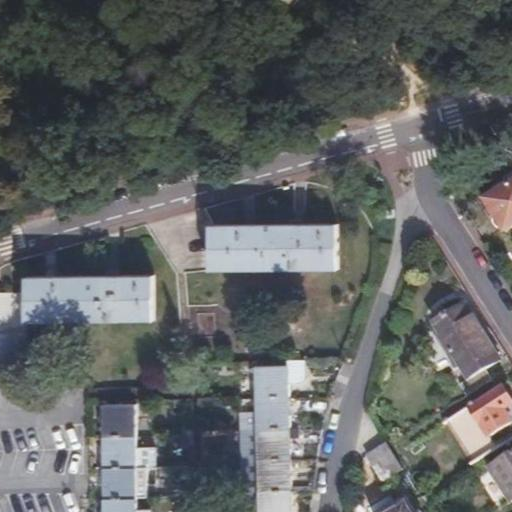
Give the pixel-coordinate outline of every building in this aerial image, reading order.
[(507,227),(511,224),(511,173),(506,177),(511,182),(488,196),(497,211),(496,219),(498,224),(507,227)] [(340,222),(212,222),(210,266),(339,266),(340,222)] [(154,317),(154,272),(28,274),(27,291),(0,291),(0,383),(27,383),(28,318),(154,317)] [(468,380),(473,389),(499,373),(493,364),(499,360),(465,305),(435,323),(442,334),(439,336),(450,355),(454,353),(470,378),(468,380)] [(305,373),(304,356),(289,356),(288,362),(256,363),(257,395),(289,394),(289,378),(300,378),(305,373)] [(511,403),(511,401),(504,388),(470,409),(468,406),(445,421),(471,462),(495,448),(487,436),(511,420),(511,413),(508,407),(511,403)] [(289,426),(289,394),(257,395),(258,426),(289,426)] [(104,402),(104,433),(134,432),(134,403),(104,402)] [(290,455),(289,426),(258,426),(240,427),(240,457),(290,455)] [(192,442),(191,431),(180,431),(181,442),(192,442)] [(134,432),(104,433),(104,463),(145,463),(152,463),(151,444),(133,443),(134,432)] [(385,442),(367,454),(383,479),(401,469),(385,442)] [(511,452),(487,468),(509,503),(511,500),(511,452)] [(290,465),(290,455),(240,457),(241,488),(259,488),(290,487),(290,465)] [(299,455),(290,455),(290,465),(299,464),(299,455)] [(145,463),(104,463),(104,495),(134,495),(145,495),(145,463)] [(290,511),(290,487),(259,488),(259,511),(290,511)] [(134,495),(104,495),(104,511),(145,511),(134,511),(134,495)] [(413,511),(406,500),(385,511),(384,511),(381,508),(374,511),(413,511)]
